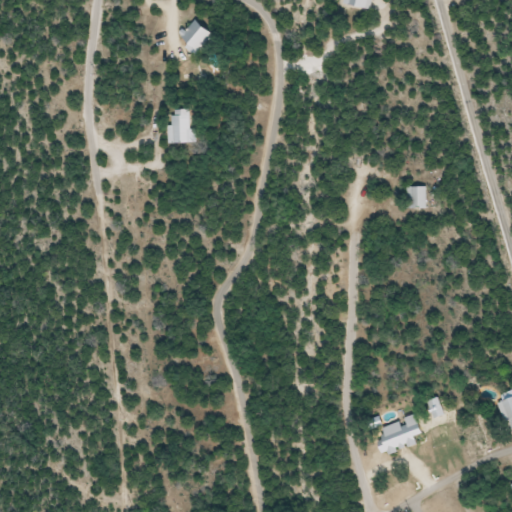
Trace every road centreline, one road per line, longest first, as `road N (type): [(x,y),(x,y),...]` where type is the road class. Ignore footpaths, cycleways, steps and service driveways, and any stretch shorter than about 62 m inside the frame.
road 1 (residential): [(261,511),(217,301),(251,244),(274,134),(276,35),(245,0)]
road 2 (residential): [(358,170),(345,398),(366,511)]
road 3 (residential): [(436,0),(511,257)]
road 4 (residential): [(511,452),(396,511)]
